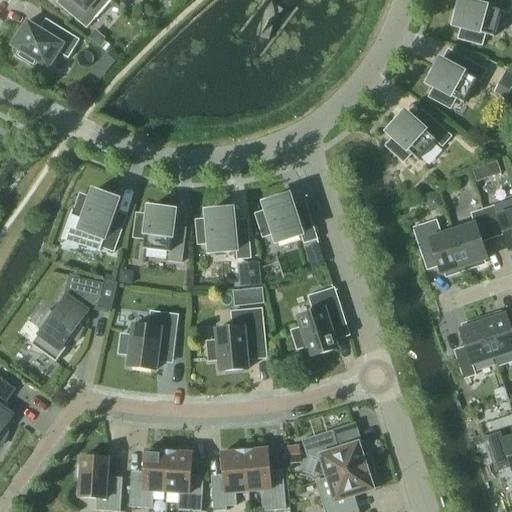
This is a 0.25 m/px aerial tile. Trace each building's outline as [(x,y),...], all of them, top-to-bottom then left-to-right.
[(87,28),(111,0),(71,0),(72,0),(64,9),(87,28)] [(484,34),(494,36),(501,11),(510,14),(511,4),(511,0),(480,0),(479,5),(461,0),(460,0),(454,26),(463,28),(460,38),(481,44),(484,34)] [(68,58),(80,40),(54,24),(48,34),(27,21),(12,46),(20,51),(18,56),(33,66),(36,61),(49,69),(59,52),(68,58)] [(88,38),(99,46),(105,38),(95,30),(88,38)] [(435,88),(430,97),(450,107),(455,98),(464,103),(477,80),(480,82),(487,70),(463,57),(457,69),(440,60),(428,83),(435,88)] [(511,87),(511,73),(505,70),(494,93),(506,99),(511,87)] [(410,153),(418,160),(436,141),(443,147),(452,136),(428,115),(419,125),(405,112),(388,132),(394,138),(387,146),(404,161),(410,153)] [(484,147),(474,151),(479,164),(489,159),(484,147)] [(112,218),(119,200),(94,191),(91,199),(81,196),(74,216),(83,220),(79,230),(104,239),(101,247),(114,252),(125,222),(112,218)] [(304,244),(318,239),(308,209),(295,213),(290,195),(264,203),(267,212),(257,215),(264,236),(273,233),(277,243),(301,235),(304,244)] [(495,205),(483,210),(491,232),(502,228),(510,252),(511,250),(511,210),(499,215),(495,205)] [(148,216),(138,215),(135,237),(145,238),(144,249),(170,252),(169,261),(182,263),(186,231),(173,229),(175,211),(149,208),(148,216)] [(207,221),(197,221),(199,243),(209,242),(210,253),(236,251),(237,260),(251,259),(248,227),(235,228),(233,209),(207,212),(207,221)] [(474,223),(452,231),(465,270),(482,264),(481,261),(487,259),(480,236),(491,232),(483,210),(471,214),(474,223)] [(449,276),(465,270),(452,231),(442,234),(437,220),(413,228),(422,255),(434,252),(441,275),(448,272),(449,276)] [(134,271),(121,269),(119,283),(132,285),(134,271)] [(106,275),(98,307),(111,310),(118,284),(115,283),(116,277),(106,275)] [(310,357),(338,348),(330,323),(344,319),(334,289),(310,297),(314,312),(298,317),(301,329),(293,332),(298,348),(307,345),(310,357)] [(45,354),(56,363),(74,338),(78,341),(83,329),(82,327),(83,325),(80,323),(86,314),(65,299),(54,313),(49,309),(37,326),(42,330),(31,345),(33,346),(31,350),(43,356),(45,354)] [(220,371),(249,369),(247,343),(265,341),(262,310),(232,313),(234,328),(216,330),(217,342),(208,343),(210,360),(219,359),(220,371)] [(128,366),(157,370),(160,344),(174,346),(178,316),(151,313),(150,327),(133,325),(131,337),(122,336),(120,353),(129,354),(128,366)] [(511,332),(506,314),(499,316),(498,313),(482,319),(495,358),(511,352),(511,332)] [(473,365),(495,358),(482,319),(465,324),(466,327),(460,330),(468,353),(456,356),(464,379),(476,375),(473,365)] [(0,443),(2,445),(8,433),(6,431),(8,429),(5,427),(11,418),(1,410),(16,389),(0,377),(0,443)] [(511,468),(511,425),(484,435),(496,471),(511,466),(511,468)] [(321,461),(327,478),(327,479),(373,464),(365,440),(333,451),(327,432),(301,441),(306,456),(321,461)] [(301,463),(299,446),(285,447),(286,464),(301,463)] [(268,449),(245,451),(249,492),(261,491),(263,511),(286,510),(283,476),(271,477),(268,449)] [(166,493),(169,451),(146,450),(144,478),(131,477),(129,507),(153,509),(154,492),(166,493)] [(193,453),(169,451),(166,493),(179,494),(178,510),(202,511),(203,482),(191,481),(193,453)] [(249,492),(245,451),(221,453),(224,481),(211,482),(214,511),(227,511),(226,507),(237,506),(236,493),(249,492)] [(77,478),(80,481),(79,497),(96,498),(96,510),(120,511),(122,485),(108,484),(109,459),(81,457),(81,464),(77,466),(77,478)] [(380,487),(373,464),(327,479),(327,478),(315,482),(324,511),(352,511),(348,498),(380,487)]
